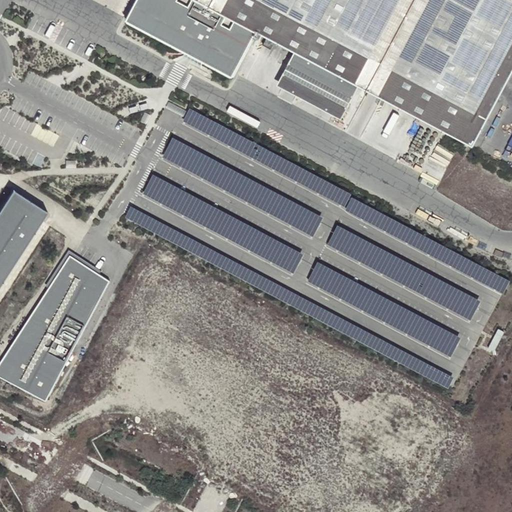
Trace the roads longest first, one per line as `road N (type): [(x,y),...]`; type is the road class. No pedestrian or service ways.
road 1 (unknown): [(128,196),(99,233),(115,280),(110,301),(50,406)]
road 2 (unclassified): [(153,511),(0,430)]
